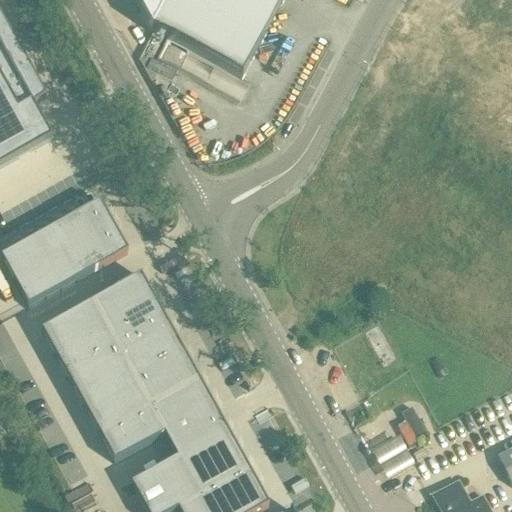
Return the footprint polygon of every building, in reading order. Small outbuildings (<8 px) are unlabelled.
[(131,0),(151,35),(169,0),(131,0)] [(169,0),(151,35),(241,83),(284,0),(169,0)] [(0,170),(50,143),(31,108),(45,100),(39,90),(37,85),(14,46),(10,38),(0,19),(0,170)] [(99,205),(0,260),(28,311),(127,256),(99,205)] [(114,293),(41,334),(114,466),(163,438),(163,439),(176,461),(130,487),(143,511),(262,511),(268,509),(226,434),(213,411),(139,278),(114,293)] [(417,445),(415,442),(426,436),(412,410),(401,416),(405,424),(396,428),(400,435),(408,450),(417,445)] [(397,441),(369,457),(386,485),(413,469),(397,441)] [(511,451),(496,460),(511,491),(511,490),(511,451)] [(470,504),(460,485),(433,499),(440,511),(491,511),(483,497),(470,504)]
